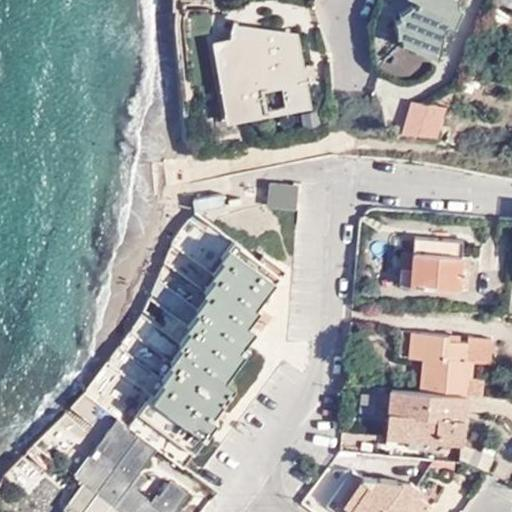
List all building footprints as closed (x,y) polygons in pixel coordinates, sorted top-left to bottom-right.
[(430,0),(431,2),(427,8),(419,12),(412,11),(402,38),(442,52),(455,18),(461,20),(467,0),(430,0)] [(272,35),(246,21),(225,37),(230,82),(210,83),(213,108),(229,107),(231,114),(255,114),(255,88),(277,87),(280,111),(301,110),(298,83),(289,83),(288,72),(296,71),(293,37),(272,38),(272,35)] [(490,50),(480,46),(465,83),(476,87),(490,50)] [(442,122),(445,122),(459,85),(444,74),(439,92),(450,95),(449,97),(442,122)] [(430,122),(442,122),(449,97),(419,93),(408,123),(419,125),(430,122)] [(278,211),(302,213),(306,187),(279,186),(279,193),(271,193),(270,202),(278,203),(278,211)] [(470,242),(421,240),(421,257),(408,256),(407,286),(475,290),(476,256),(469,255),(470,242)] [(164,399),(143,427),(165,443),(191,464),(226,421),(219,414),(245,382),(238,377),(261,349),(253,343),(265,328),(258,323),(269,307),(265,304),(277,290),(282,295),(294,280),(268,258),(263,264),(247,251),(234,266),(240,272),(226,287),(228,290),(220,302),(224,305),(212,321),(215,324),(203,336),(206,339),(185,370),(187,372),(177,386),(184,390),(172,404),(164,399)] [(426,360),(428,333),(416,333),(414,359),(426,360)] [(470,394),(486,395),(486,376),(478,376),(478,363),(470,362),(472,343),(454,342),(455,335),(428,333),(426,360),(424,390),(470,394)] [(470,362),(478,363),(494,363),(494,338),(472,337),(472,343),(470,362)] [(424,390),(396,388),(392,435),(468,440),(470,394),(424,390)] [(143,427),(124,412),(74,474),(85,483),(122,511),(174,511),(195,488),(178,476),(165,491),(158,494),(153,499),(139,488),(149,475),(144,469),(165,443),(143,427)] [(424,486),(369,477),(350,503),(363,511),(433,511),(442,500),(424,486)] [(122,511),(85,483),(64,508),(68,511),(122,511)]
